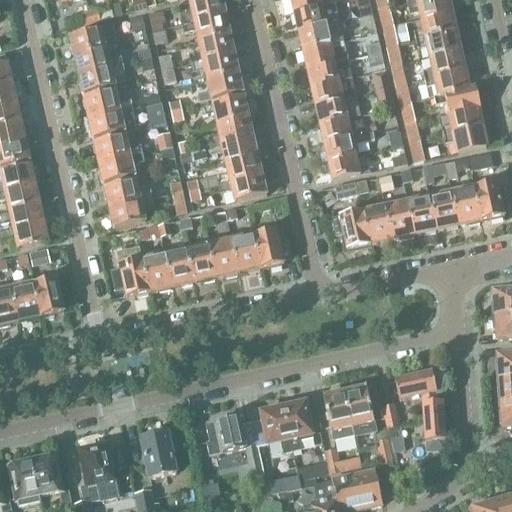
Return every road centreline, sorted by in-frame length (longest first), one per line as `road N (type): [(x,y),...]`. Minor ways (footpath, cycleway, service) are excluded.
road 1 (residential): [(0,435),(455,332)]
road 2 (residential): [(99,346),(22,0)]
road 3 (residential): [(318,296),(251,0)]
road 4 (residential): [(318,296),(99,346)]
road 5 (residential): [(466,477),(455,332)]
road 6 (residential): [(444,271),(318,296)]
